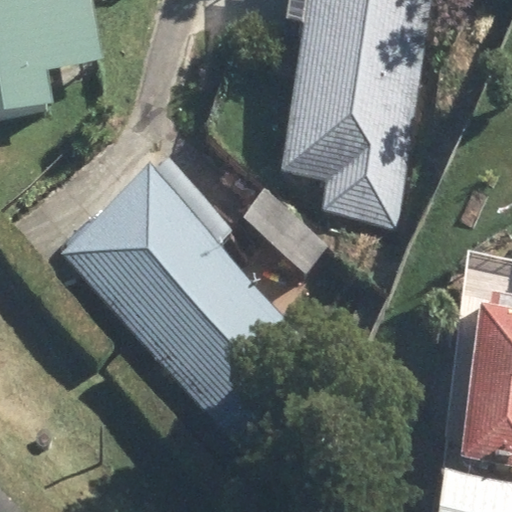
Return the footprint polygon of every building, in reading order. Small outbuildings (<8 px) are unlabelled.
[(0,0),(0,127),(61,118),(57,87),(113,78),(102,5),(42,14),(40,0),(0,0)] [(331,216),(400,228),(437,0),(324,0),(294,186),(335,192),(331,216)] [(74,277),(252,469),(310,415),(294,397),(326,368),(164,194),(74,277)] [(511,316),(504,315),(502,330),(493,328),(472,470),(511,476),(511,316)] [(452,511),(511,511),(511,490),(457,482),(452,511)]
